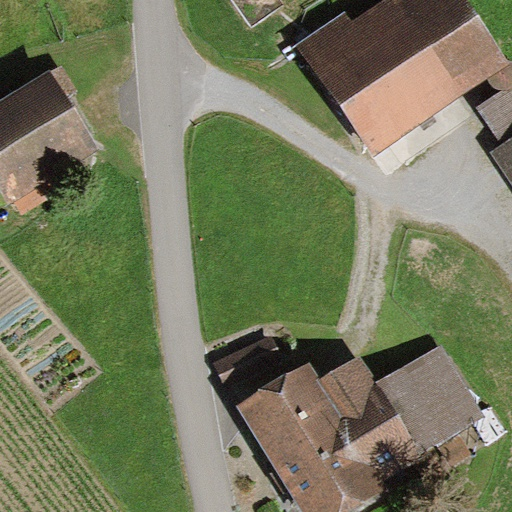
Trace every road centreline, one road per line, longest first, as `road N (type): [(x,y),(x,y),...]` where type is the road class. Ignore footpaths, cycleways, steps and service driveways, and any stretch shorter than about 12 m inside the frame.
road 1 (unclassified): [(154,0),(187,363),(217,511)]
road 2 (track): [(511,290),(486,252),(228,96),(161,81)]
